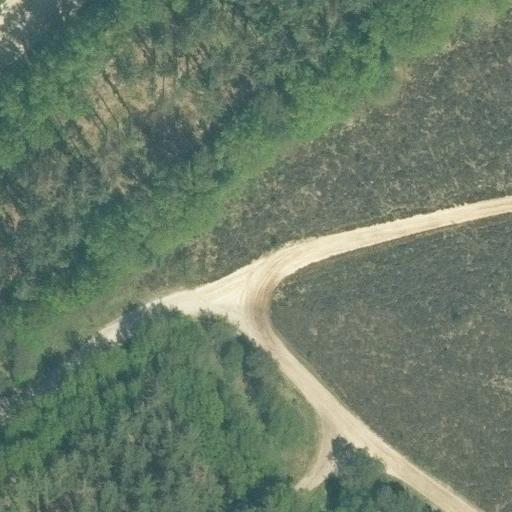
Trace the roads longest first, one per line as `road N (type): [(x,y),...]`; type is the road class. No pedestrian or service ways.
road 1 (track): [(457,511),(358,438),(211,294),(120,334),(0,423)]
road 2 (track): [(211,294),(327,245),(511,202)]
